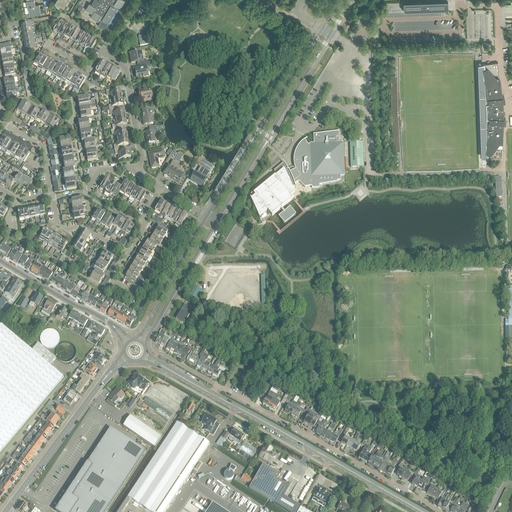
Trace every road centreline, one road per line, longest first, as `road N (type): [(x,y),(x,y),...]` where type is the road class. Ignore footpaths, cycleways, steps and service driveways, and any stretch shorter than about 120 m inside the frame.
road 1 (residential): [(439,511),(224,389),(211,394)]
road 2 (secondary): [(421,511),(211,394)]
road 3 (secondary): [(321,28),(206,215)]
road 4 (secondary): [(216,221),(330,34)]
road 5 (secondary): [(5,511),(106,376)]
road 6 (secondary): [(144,344),(216,221)]
road 7 (secondary): [(206,215),(136,339)]
road 8 (tertiary): [(0,260),(111,324)]
road 9 (residential): [(135,170),(141,161),(124,67),(108,55)]
